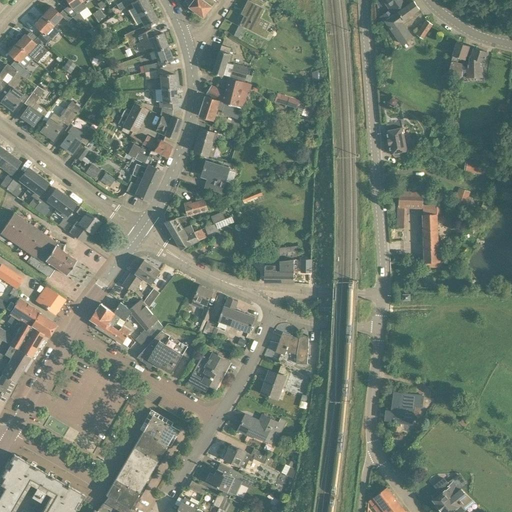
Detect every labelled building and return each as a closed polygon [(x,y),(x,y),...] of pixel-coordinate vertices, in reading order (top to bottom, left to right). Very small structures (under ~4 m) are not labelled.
[(84,21),(79,13),(85,8),(80,0),(64,0),(69,5),(63,9),(71,18),(72,17),(80,24),(84,21)] [(104,0),(103,0),(97,4),(100,10),(108,5),(104,0)] [(124,0),(116,5),(120,12),(129,6),(124,0)] [(134,15),(149,6),(145,0),(136,0),(130,4),(134,10),(132,12),(134,15)] [(187,0),(191,5),(190,7),(203,17),(206,16),(216,2),(213,0),(187,0)] [(386,22),(405,8),(399,0),(383,0),(395,16),(386,21),(386,22)] [(260,19),(265,10),(258,6),(248,1),(243,11),(246,12),(240,25),(240,24),(240,25),(240,26),(241,25),(267,38),(269,33),(265,31),(268,23),(260,19)] [(402,44),(412,37),(402,22),(418,10),(413,2),(405,8),(386,22),(402,44)] [(59,14),(51,6),(42,16),(53,26),(62,17),(67,22),(71,18),(63,9),(59,14)] [(157,20),(149,6),(134,15),(135,17),(137,15),(144,27),(157,20)] [(98,22),(105,18),(99,10),(93,15),(98,22)] [(41,33),(36,38),(45,46),(50,41),(58,32),(53,26),(42,16),(33,25),(41,33)] [(422,39),(432,24),(426,21),(417,35),(422,39)] [(127,42),(141,34),(138,28),(124,35),(127,42)] [(154,36),(151,29),(141,34),(127,42),(129,47),(135,44),(138,52),(151,47),(152,51),(167,45),(162,33),(154,36)] [(94,30),(89,33),(92,39),(98,35),(94,30)] [(33,42),(25,34),(16,44),(32,60),(32,59),(45,46),(36,38),(33,42)] [(465,60),(468,46),(457,42),(449,73),(456,75),(454,82),(456,83),(456,79),(462,73),(463,70),(461,69),(462,66),(458,65),(459,61),(458,61),(458,58),(465,60)] [(27,79),(31,74),(23,69),(28,64),(32,60),(16,44),(7,53),(15,61),(10,65),(16,71),(24,77),(27,79)] [(157,64),(172,59),(167,45),(152,51),(157,64)] [(233,64),(229,63),(232,54),(229,54),(231,49),(222,46),(223,45),(222,45),(220,51),(220,52),(213,73),(223,77),(224,75),(230,76),(245,82),(245,81),(251,82),(252,76),(247,75),(249,68),(233,63),(233,64)] [(483,63),(486,52),(474,48),(471,65),(464,63),(464,66),(462,66),(461,69),(463,70),(462,73),(456,79),(456,83),(459,83),(460,79),(462,79),(463,76),(466,76),(466,77),(483,77),(482,62),(483,63)] [(71,74),(76,66),(69,61),(63,69),(71,74)] [(12,77),(16,71),(6,64),(0,72),(0,82),(7,73),(12,77)] [(145,73),(157,71),(155,64),(144,66),(145,73)] [(14,89),(24,77),(16,71),(12,77),(3,90),(7,93),(1,102),(12,110),(18,102),(23,105),(24,103),(28,97),(23,94),(22,95),(14,89)] [(147,80),(158,79),(157,71),(145,73),(147,80)] [(160,89),(175,87),(174,75),(159,76),(160,89)] [(243,109),(248,92),(247,92),(249,84),(229,78),(225,94),(211,86),(210,89),(235,106),(243,109)] [(48,112),(35,103),(44,91),(37,86),(28,97),(24,103),(28,106),(20,116),(32,125),(40,115),(44,118),(48,112)] [(172,110),(171,102),(176,102),(175,87),(160,89),(161,101),(158,101),(159,107),(172,110)] [(235,106),(210,89),(207,93),(224,102),(205,96),(199,116),(214,121),(217,109),(222,111),(221,113),(240,121),(243,111),(224,104),(224,103),(235,106)] [(306,123),(312,105),(278,94),(276,102),(298,110),(295,119),(306,123)] [(81,109),(79,107),(74,104),(71,102),(65,110),(63,109),(59,114),(61,115),(59,118),(53,113),(49,111),(48,112),(44,118),(41,122),(45,125),(40,131),(52,139),(63,123),(68,126),(81,109)] [(137,129),(146,109),(133,103),(122,126),(132,132),(134,127),(137,129)] [(164,136),(173,139),(181,119),(171,116),(169,121),(161,117),(156,129),(165,132),(164,136)] [(402,127),(401,121),(386,124),(387,131),(390,146),(389,148),(390,150),(391,151),(391,154),(407,150),(402,127)] [(85,146),(94,132),(88,128),(84,134),(79,131),(74,136),(69,133),(60,146),(71,153),(80,141),(85,146)] [(219,143),(221,136),(201,129),(194,151),(206,155),(205,159),(211,161),(212,157),(213,157),(218,142),(219,143)] [(141,146),(140,148),(137,153),(147,158),(148,156),(150,157),(151,154),(157,157),(159,153),(167,157),(171,146),(160,140),(159,142),(147,135),(142,144),(151,150),(150,150),(141,146)] [(0,166),(0,167),(10,155),(0,147),(0,166)] [(83,149),(77,158),(81,161),(87,152),(83,149)] [(137,153),(135,158),(134,159),(144,164),(147,158),(137,153)] [(11,174),(20,162),(10,155),(0,167),(11,174)] [(482,175),(484,164),(467,161),(466,172),(482,175)] [(162,171),(164,166),(156,162),(154,167),(147,164),(146,167),(135,164),(133,170),(143,176),(144,173),(157,182),(162,171)] [(222,194),(230,169),(206,162),(202,175),(208,177),(205,188),(222,194)] [(96,180),(102,171),(92,164),(86,173),(96,180)] [(29,188),(38,176),(27,168),(18,180),(29,188)] [(143,176),(133,170),(131,175),(139,178),(136,185),(130,182),(126,191),(134,194),(134,195),(148,202),(157,182),(144,173),(143,176)] [(110,188),(115,180),(106,174),(101,182),(110,188)] [(0,184),(0,185),(6,189),(13,180),(7,175),(0,184)] [(28,205),(34,209),(41,200),(48,190),(45,187),(47,183),(38,176),(29,188),(34,191),(31,196),(33,198),(28,205)] [(11,193),(18,183),(13,180),(6,189),(11,193)] [(260,188),(242,195),(244,201),(262,194),(260,188)] [(56,208),(65,196),(55,189),(46,201),(56,208)] [(423,192),(399,191),(398,205),(400,206),(398,206),(422,207),(423,192)] [(466,210),(470,199),(454,194),(451,205),(466,210)] [(66,216),(75,204),(65,196),(56,208),(53,212),(62,219),(58,225),(63,229),(70,218),(66,216)] [(208,211),(205,199),(191,203),(191,201),(184,203),(187,217),(208,211)] [(41,200),(34,209),(39,213),(46,203),(41,200)] [(91,234),(99,222),(80,207),(76,212),(82,216),(77,223),(75,222),(74,224),(72,228),(82,235),(86,230),(91,234)] [(406,207),(398,207),(397,207),(396,224),(397,224),(397,228),(405,228),(406,214),(406,207)] [(442,207),(423,207),(422,209),(423,214),(422,214),(422,224),(423,224),(425,263),(424,267),(442,266),(442,262),(442,249),(439,249),(438,234),(438,224),(437,215),(442,215),(442,207)] [(65,275),(75,260),(63,251),(64,244),(57,242),(14,212),(0,232),(0,234),(30,256),(26,262),(48,277),(55,267),(65,275)] [(215,225),(226,220),(223,213),(212,217),(215,225)] [(190,225),(185,215),(176,218),(164,222),(166,224),(167,224),(175,239),(192,228),(191,225),(190,225)] [(208,236),(218,232),(216,225),(206,229),(208,236)] [(194,232),(192,228),(175,239),(181,249),(206,237),(202,229),(194,232)] [(279,257),(298,257),(298,252),(298,246),(278,248),(279,257)] [(161,269),(145,258),(139,267),(136,265),(123,285),(134,292),(140,298),(143,295),(137,288),(143,279),(151,285),(161,269)] [(293,283),(293,259),(286,260),(286,270),(284,270),(284,282),(293,283)] [(284,282),(284,270),(286,270),(286,260),(280,260),(280,271),(275,271),(275,265),(264,265),(263,282),(270,281),(270,282),(284,282)] [(17,289),(23,279),(1,265),(0,267),(0,278),(14,287),(17,289)] [(200,318),(207,321),(208,320),(212,308),(206,306),(213,291),(200,285),(193,300),(191,305),(204,310),(200,318)] [(54,314),(64,300),(45,286),(36,300),(54,314)] [(29,326),(37,314),(39,310),(18,297),(18,298),(16,298),(19,293),(17,289),(14,287),(9,294),(11,294),(2,309),(9,313),(8,314),(22,322),(29,326)] [(149,308),(160,293),(153,288),(143,302),(149,308)] [(235,310),(238,301),(228,297),(225,306),(224,305),(218,321),(234,327),(239,312),(235,310)] [(153,339),(163,326),(141,300),(129,310),(131,313),(133,315),(132,315),(145,330),(135,340),(141,345),(150,335),(153,339)] [(109,335),(127,307),(126,306),(127,306),(121,302),(117,308),(112,311),(100,329),(109,335)] [(112,311),(101,303),(96,311),(90,319),(97,324),(95,326),(100,329),(112,311)] [(129,310),(127,307),(109,335),(114,339),(123,325),(119,324),(122,319),(127,323),(132,315),(133,315),(131,313),(129,310)] [(250,332),(255,317),(239,312),(234,327),(250,332)] [(37,314),(29,326),(43,335),(44,334),(48,337),(55,325),(37,314)] [(208,321),(203,333),(211,336),(216,324),(208,320),(207,321),(208,321)] [(0,340),(4,342),(29,357),(30,357),(43,335),(29,326),(22,322),(14,336),(0,327),(0,340)] [(122,344),(131,331),(123,325),(114,339),(122,344)] [(156,364),(172,337),(161,331),(164,328),(163,326),(153,339),(153,340),(136,358),(141,361),(144,357),(148,359),(156,364)] [(299,338),(283,332),(276,352),(284,355),(286,351),(296,355),(296,364),(307,364),(308,339),(300,336),(299,338)] [(163,369),(179,341),(172,337),(156,364),(163,369)] [(21,370),(29,357),(4,342),(0,340),(0,357),(2,359),(21,370)] [(244,348),(247,342),(241,340),(238,346),(244,348)] [(171,374),(175,367),(187,346),(179,341),(163,369),(171,374)] [(191,360),(200,346),(194,343),(185,357),(191,360)] [(220,382),(223,376),(221,375),(227,361),(212,353),(209,359),(204,367),(205,368),(203,373),(220,382)] [(21,370),(2,359),(0,361),(0,372),(15,381),(21,370)] [(279,399),(287,377),(269,371),(261,393),(279,399)] [(0,390),(8,394),(15,381),(0,372),(0,390)] [(220,382),(203,373),(200,378),(193,374),(189,382),(204,391),(208,385),(216,389),(220,382)] [(8,394),(0,390),(0,407),(1,408),(8,394)] [(414,411),(407,410),(409,395),(394,393),(392,410),(387,410),(385,419),(396,421),(396,423),(412,425),(414,411)] [(307,403),(308,396),(302,395),(300,401),(307,403)] [(278,422),(262,414),(258,421),(245,415),(237,431),(253,439),(254,437),(274,446),(274,445),(275,446),(286,422),(280,419),(278,422)] [(151,415),(144,427),(158,435),(160,432),(166,423),(160,419),(151,415)] [(173,439),(179,430),(166,423),(160,432),(173,439)] [(151,447),(158,435),(144,427),(137,439),(151,447)] [(170,446),(173,439),(160,432),(158,435),(151,447),(158,451),(163,442),(170,446)] [(160,462),(164,455),(158,451),(151,447),(137,439),(124,463),(144,475),(147,470),(154,473),(156,470),(149,466),(154,458),(160,462)] [(164,455),(170,446),(163,442),(158,451),(164,455)] [(245,469),(248,461),(243,458),(246,452),(231,445),(224,459),(245,469)] [(251,455),(250,457),(254,459),(264,464),(268,455),(254,449),(251,455)] [(0,511),(72,511),(74,509),(82,495),(82,494),(65,485),(64,487),(60,484),(61,482),(51,476),(48,480),(44,478),(46,474),(34,467),(33,469),(29,466),(30,464),(13,455),(8,464),(4,471),(0,478),(0,477),(0,511)] [(156,470),(160,462),(154,458),(149,466),(156,470)] [(143,483),(140,481),(144,475),(124,463),(110,486),(125,495),(130,486),(142,493),(149,482),(145,480),(143,483)] [(293,478),(296,470),(286,465),(281,473),(293,478)] [(230,468),(228,472),(217,467),(214,473),(210,471),(205,481),(236,495),(241,485),(253,491),(257,481),(230,468)] [(149,482),(154,473),(147,470),(144,475),(140,481),(143,483),(145,480),(149,482)] [(203,495),(206,488),(192,481),(189,488),(203,495)] [(447,500),(461,489),(457,484),(454,481),(449,486),(450,487),(446,490),(433,500),(441,509),(449,502),(447,500)] [(134,499),(125,495),(110,486),(106,493),(129,507),(134,499)] [(137,501),(142,493),(130,486),(125,495),(134,499),(137,501)] [(404,511),(386,488),(368,501),(376,511),(382,511),(383,511),(404,511)] [(457,511),(463,511),(475,503),(461,489),(447,500),(449,502),(441,509),(442,511),(451,511),(455,509),(457,511)] [(133,509),(129,507),(106,493),(105,495),(108,496),(96,511),(94,510),(92,511),(129,511),(131,510),(132,511),(133,509)] [(219,508),(225,497),(221,495),(218,494),(213,505),(219,508)] [(224,511),(230,499),(225,497),(219,508),(217,511),(224,511)] [(196,509),(198,505),(185,498),(177,511),(194,511),(196,509)]
